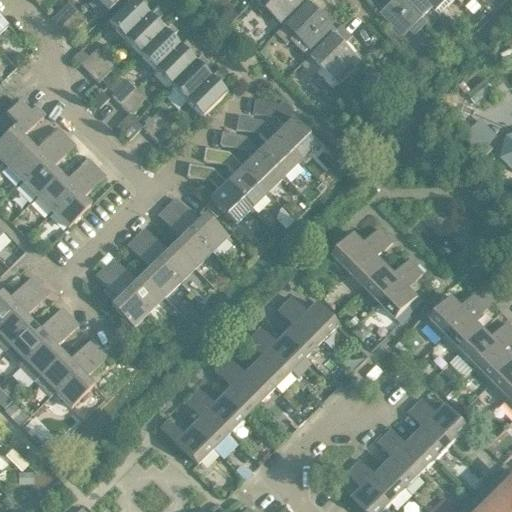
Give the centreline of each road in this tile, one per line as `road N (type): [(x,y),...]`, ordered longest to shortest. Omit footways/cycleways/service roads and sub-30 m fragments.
road 1 (residential): [(154,186),(34,67),(57,42),(14,0)]
road 2 (residential): [(125,348),(59,282),(154,186)]
road 3 (residential): [(306,511),(269,476),(374,364)]
